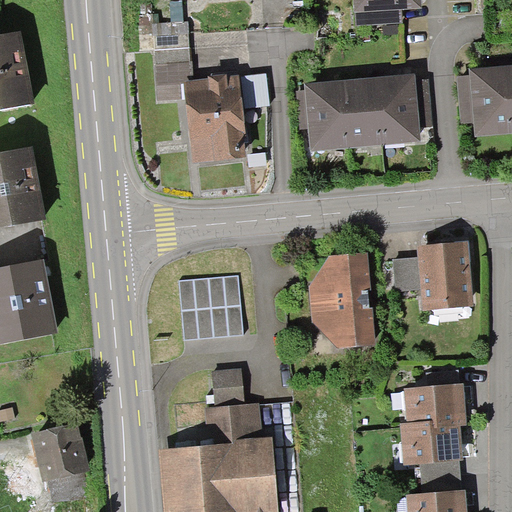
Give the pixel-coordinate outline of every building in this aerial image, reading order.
[(355,0),(358,28),(405,25),(404,12),(421,11),(420,0),(355,0)] [(160,24),(159,15),(141,16),(143,43),(153,42),(158,101),(186,99),(185,83),(193,82),(188,21),(160,24)] [(21,34),(0,38),(0,115),(36,108),(21,34)] [(511,135),(511,68),(499,69),(469,72),(470,78),(457,78),(460,125),(473,124),(474,138),(511,135)] [(267,75),(242,77),(245,109),(270,107),(267,75)] [(334,82),(306,84),(307,93),(298,93),(301,131),(310,131),(312,152),(422,145),(420,129),(434,128),(431,83),(417,84),(416,76),(389,78),(368,79),(334,82)] [(193,82),(185,83),(186,99),(192,165),(246,161),(244,133),(245,133),(241,78),(220,80),(193,82)] [(32,150),(0,156),(0,232),(46,224),(32,150)] [(266,154),(248,155),(249,168),(267,167),(266,154)] [(417,247),(418,259),(420,291),(422,313),(474,310),(470,243),(435,246),(417,247)] [(370,310),(365,257),(330,260),(311,291),(316,328),(340,352),(374,348),(370,310)] [(420,291),(418,259),(392,261),(395,293),(420,291)] [(44,264),(0,271),(0,344),(56,335),(44,264)] [(239,277),(180,281),(185,341),(243,337),(239,277)] [(243,372),(213,373),(215,408),(245,407),(243,372)] [(465,388),(406,391),(408,427),(434,425),(434,431),(462,429),(468,429),(465,388)] [(278,511),(274,439),(264,439),(262,406),(245,407),(215,408),(204,409),(207,451),(162,454),(166,511),(278,511)] [(0,423),(15,421),(13,409),(0,410),(0,423)] [(39,433),(32,435),(44,482),(49,481),(84,472),(89,470),(77,423),(39,433)] [(421,466),(460,464),(464,464),(462,429),(434,431),(434,425),(408,427),(401,427),(403,467),(421,466)] [(0,511),(38,511),(31,459),(0,463),(0,511)] [(460,464),(421,466),(422,496),(462,494),(460,464)] [(84,472),(49,481),(54,502),(90,495),(84,472)] [(422,496),(407,497),(408,511),(467,511),(467,493),(462,494),(422,496)]
